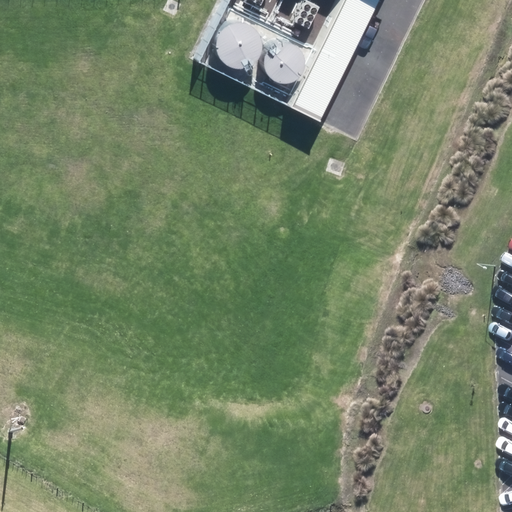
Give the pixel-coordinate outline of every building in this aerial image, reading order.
[(82,0),(24,0),(15,26),(94,52),(108,8),(82,0)] [(192,50),(209,11),(182,0),(168,0),(167,3),(160,0),(146,0),(131,34),(149,41),(152,33),(192,50)] [(374,0),(223,0),(196,57),(319,116),(374,0)] [(52,87),(75,81),(80,55),(0,37),(0,130),(11,78),(52,87)] [(114,89),(128,95),(120,115),(108,110),(101,129),(135,142),(145,116),(163,123),(168,108),(185,115),(180,129),(262,160),(277,119),(200,90),(204,78),(128,50),(114,89)] [(30,99),(26,114),(64,126),(69,110),(78,112),(82,99),(44,87),(39,101),(30,99)] [(0,251),(19,206),(0,198),(0,251)] [(269,249),(262,266),(220,249),(188,326),(254,354),(308,226),(269,210),(255,243),(269,249)] [(152,306),(167,312),(198,234),(148,213),(132,253),(107,244),(92,282),(110,289),(104,304),(146,321),(152,306)] [(35,219),(14,282),(58,296),(66,273),(86,280),(99,240),(35,219)] [(511,333),(441,316),(431,357),(445,360),(440,382),(482,392),(486,375),(501,379),(511,333)] [(511,399),(503,480),(511,481),(511,399)]
